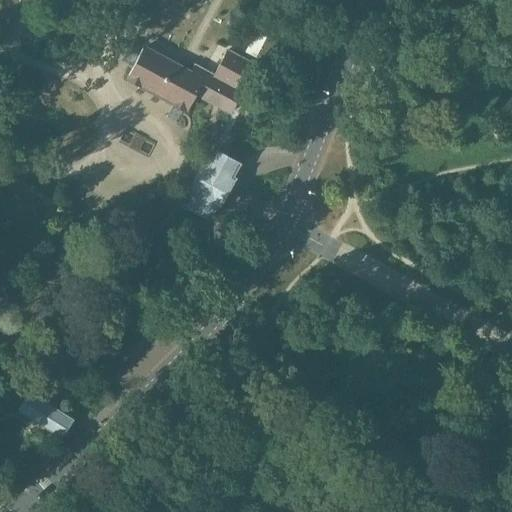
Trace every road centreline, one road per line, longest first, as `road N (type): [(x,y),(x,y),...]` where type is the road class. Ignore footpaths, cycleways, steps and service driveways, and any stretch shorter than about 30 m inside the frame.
road 1 (tertiary): [(16,511),(116,423),(234,297),(281,221)]
road 2 (tertiary): [(511,349),(281,221)]
road 3 (tertiary): [(281,221),(372,0)]
